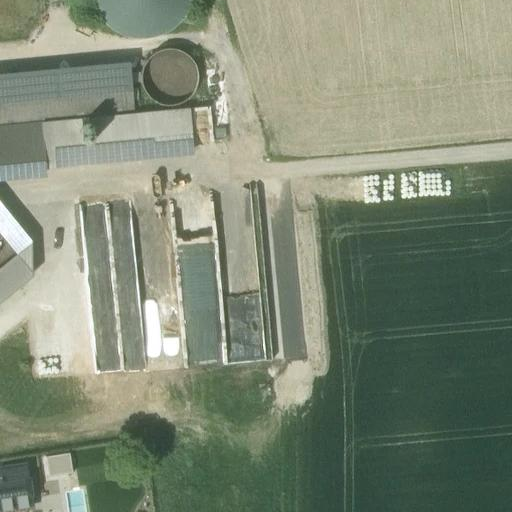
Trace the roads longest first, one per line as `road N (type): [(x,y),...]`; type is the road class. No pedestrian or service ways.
road 1 (track): [(511,122),(233,173),(39,192)]
road 2 (track): [(233,173),(274,511)]
